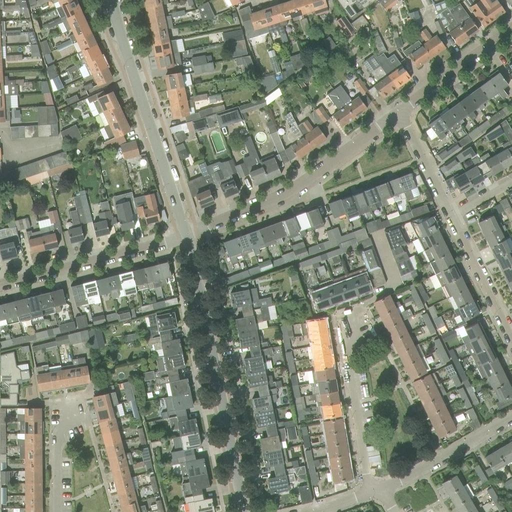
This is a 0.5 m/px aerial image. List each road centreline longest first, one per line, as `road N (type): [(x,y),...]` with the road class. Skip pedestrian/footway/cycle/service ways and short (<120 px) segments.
road 1 (residential): [(243,511),(187,236)]
road 2 (residential): [(187,236),(107,0)]
road 3 (residential): [(187,236),(284,195),(401,112)]
road 4 (residential): [(0,288),(187,236)]
road 5 (residential): [(369,494),(349,371),(351,313)]
road 6 (residential): [(380,489),(511,417)]
road 7 (residential): [(511,342),(451,216)]
road 8 (residential): [(401,112),(511,30)]
road 9 (residential): [(57,511),(56,411),(78,404)]
